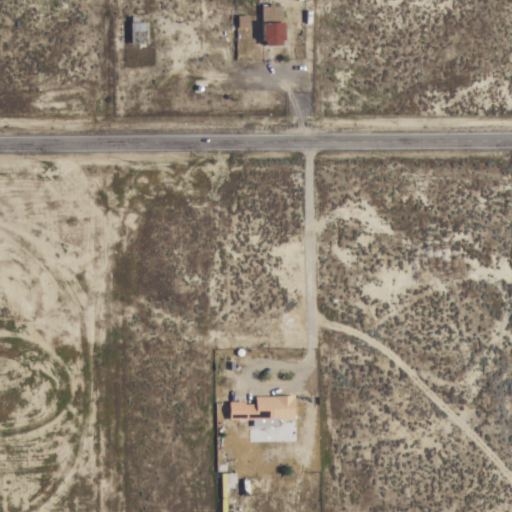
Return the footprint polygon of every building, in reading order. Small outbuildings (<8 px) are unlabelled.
[(283,39),(279,39),(279,44),(264,45),(264,40),(261,40),(260,22),(259,6),(268,6),(267,3),(272,3),(272,6),(281,5),(283,39)] [(247,27),(236,27),(236,22),(237,22),(237,21),(236,21),(236,15),(238,15),(247,14),(247,27)] [(146,43),(129,44),(129,22),(130,22),(130,16),(137,16),(138,22),(146,21),(146,43)] [(273,396),(273,395),(293,395),(293,403),(292,403),(292,419),(275,419),(275,426),(251,426),(251,419),(227,419),(227,401),(242,401),(242,403),(253,403),(253,396),(273,396)] [(226,458),(216,458),(215,445),(225,444),(226,458)]
